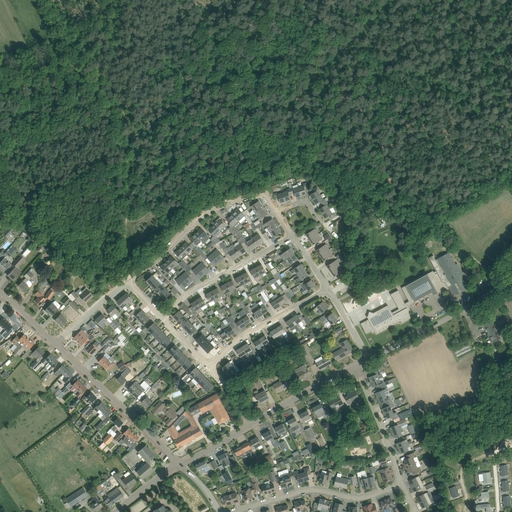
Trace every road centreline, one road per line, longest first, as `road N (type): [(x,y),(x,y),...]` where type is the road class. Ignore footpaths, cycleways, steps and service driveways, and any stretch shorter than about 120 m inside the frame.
road 1 (unclassified): [(181,464),(54,343)]
road 2 (residential): [(233,511),(312,489),(363,498),(401,482)]
road 3 (tertiary): [(369,360),(511,280)]
road 4 (unclassified): [(127,281),(206,214),(254,194)]
road 5 (unclassified): [(162,317),(184,295),(293,236)]
road 6 (unclassified): [(208,367),(243,336),(327,288)]
road 7 (residential): [(401,482),(356,367)]
